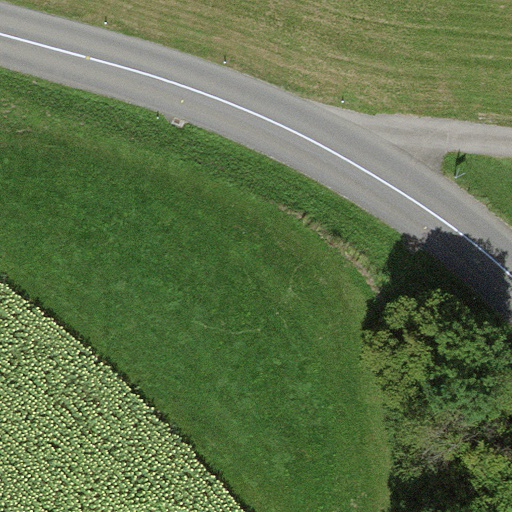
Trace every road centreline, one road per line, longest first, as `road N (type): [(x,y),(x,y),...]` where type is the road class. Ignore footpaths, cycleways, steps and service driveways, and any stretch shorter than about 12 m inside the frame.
road 1 (tertiary): [(0,37),(339,151),(461,232),(511,283)]
road 2 (track): [(339,151),(456,146),(511,154)]
